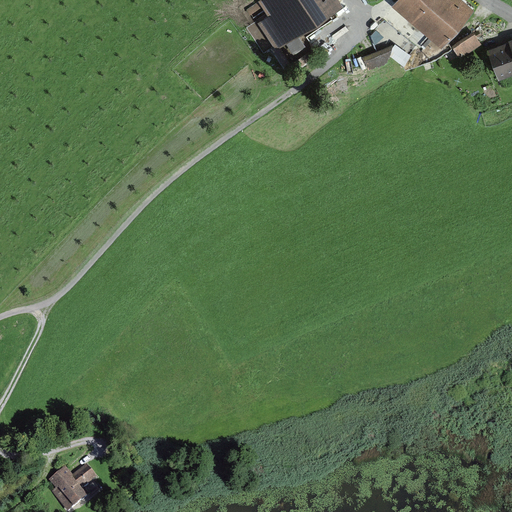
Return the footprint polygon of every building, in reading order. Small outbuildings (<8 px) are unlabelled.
[(269,0),(278,12),(261,23),(279,49),(343,5),(339,0),(269,0)] [(473,7),(464,0),(396,0),(393,4),(442,45),(473,7)] [(453,46),(460,57),(482,43),(475,32),(453,46)] [(294,54),(308,48),(304,38),(290,45),(294,54)] [(511,74),(511,40),(488,49),(499,79),(511,74)] [(366,56),(371,70),(397,61),(399,67),(410,63),(403,43),(366,56)] [(81,490),(97,478),(87,464),(72,476),(66,468),(50,480),(57,489),(53,492),(68,511),(69,511),(87,498),(81,490)]
